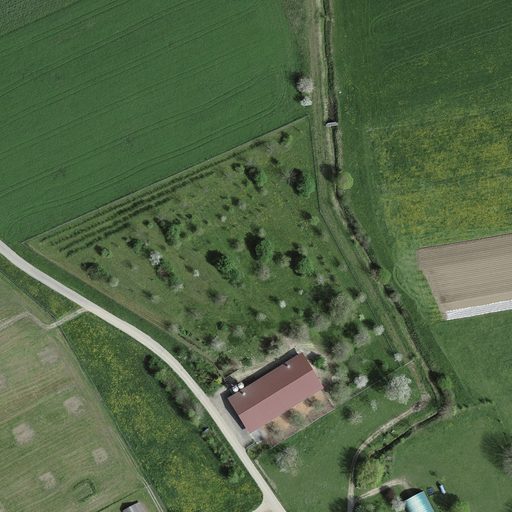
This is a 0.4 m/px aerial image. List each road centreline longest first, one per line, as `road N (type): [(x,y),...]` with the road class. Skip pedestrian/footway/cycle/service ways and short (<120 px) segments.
road 1 (track): [(313,0),(326,202),(426,404),(368,443),(351,468),(351,511)]
road 2 (unclassified): [(0,248),(168,357),(279,511)]
